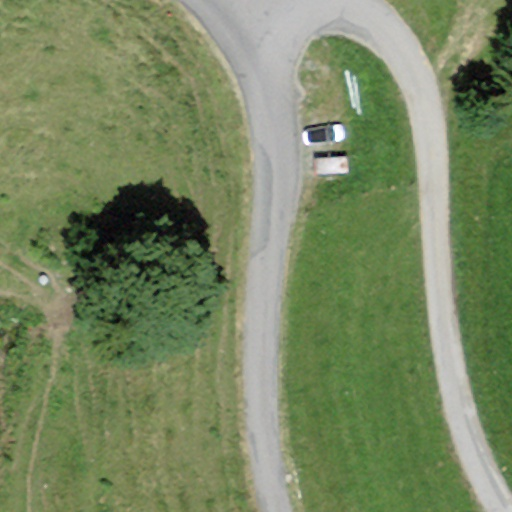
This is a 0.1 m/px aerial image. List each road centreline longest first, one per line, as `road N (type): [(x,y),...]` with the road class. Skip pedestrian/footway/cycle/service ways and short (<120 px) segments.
road 1 (unclassified): [(504,511),(473,464),(448,360),(427,136),(407,52),(337,3),(287,0)]
road 2 (unclassified): [(278,511),(257,405),(258,305),(276,143),(251,0)]
road 3 (track): [(0,294),(51,300),(63,316),(78,444),(88,483),(108,511)]
